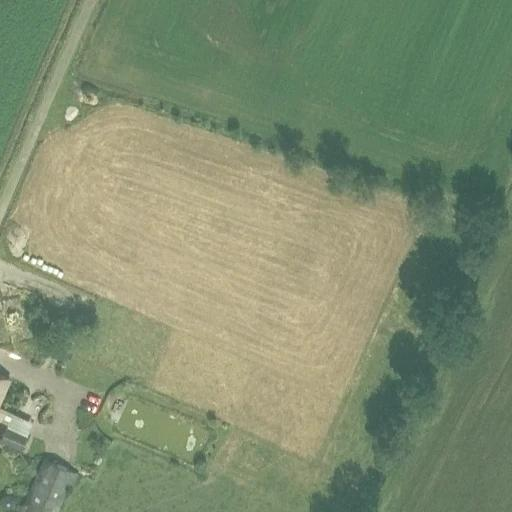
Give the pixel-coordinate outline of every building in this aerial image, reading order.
[(0,376),(0,398),(8,380),(0,376)] [(2,415),(30,427),(36,414),(8,402),(2,415)] [(131,402),(120,430),(202,460),(212,433),(131,402)] [(28,434),(6,425),(0,438),(0,440),(21,450),(28,434)] [(43,459),(21,511),(55,511),(73,472),(43,459)]
